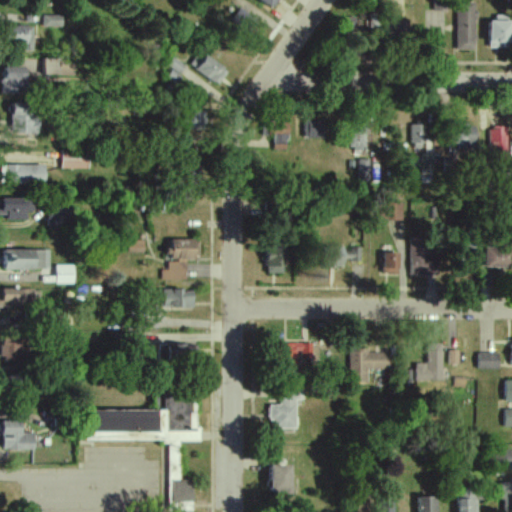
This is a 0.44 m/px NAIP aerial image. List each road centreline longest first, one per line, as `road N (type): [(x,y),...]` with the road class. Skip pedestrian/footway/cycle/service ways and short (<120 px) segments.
road 1 (residential): [(233,511),(236,144),(266,81),(323,0)]
road 2 (residential): [(511,309),(234,311)]
road 3 (residential): [(511,83),(266,81)]
